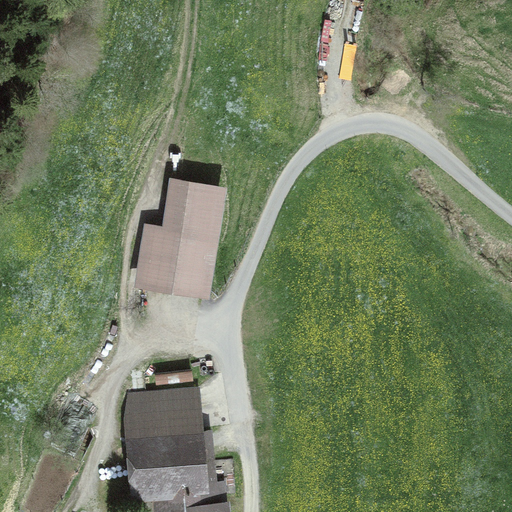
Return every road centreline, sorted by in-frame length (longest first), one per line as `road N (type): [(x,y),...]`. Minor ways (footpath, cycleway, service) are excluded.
road 1 (track): [(64,511),(133,341),(229,330)]
road 2 (track): [(229,330),(251,511)]
